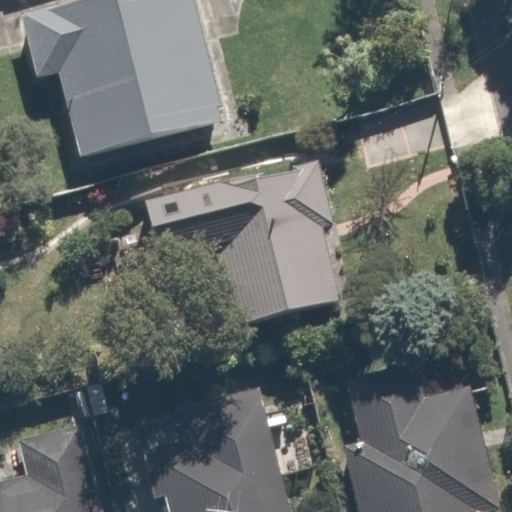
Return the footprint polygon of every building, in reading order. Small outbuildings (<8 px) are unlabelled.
[(31,85),(57,79),(79,169),(219,133),(185,0),(115,0),(42,19),(16,25),(31,85)] [(345,306),(309,177),(173,215),(210,344),(345,306)] [(335,380),(352,445),(334,450),(350,511),(503,511),(470,381),(452,386),(444,353),(335,380)] [(285,511),(261,403),(133,431),(137,449),(115,454),(128,511),(285,511)] [(0,488),(0,511),(90,511),(71,444),(11,462),(17,484),(0,488)]
